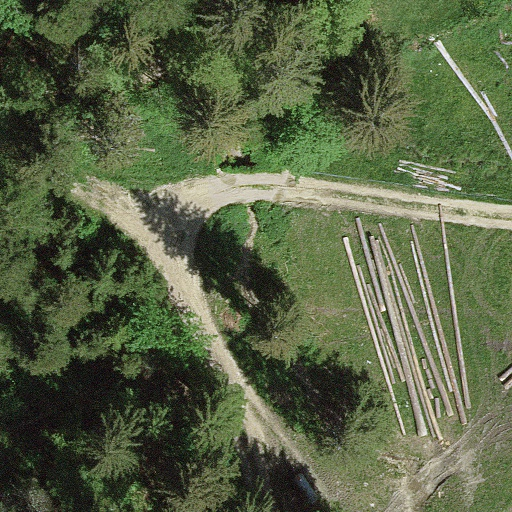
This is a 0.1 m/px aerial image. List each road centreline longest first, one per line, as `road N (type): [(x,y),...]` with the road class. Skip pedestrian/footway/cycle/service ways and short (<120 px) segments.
road 1 (track): [(511,214),(297,189),(215,190),(164,226),(173,267),(227,358),(272,511)]
road 2 (track): [(164,226),(0,157)]
